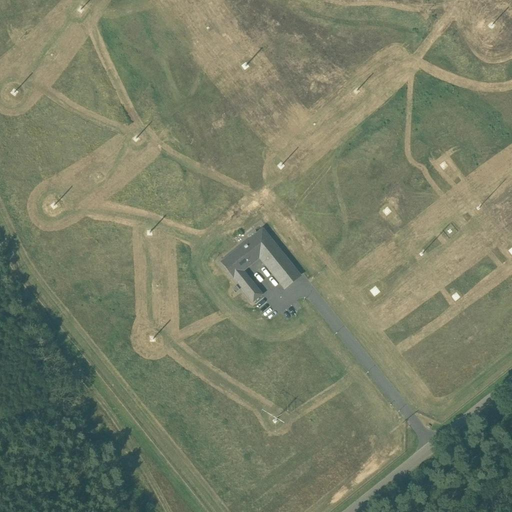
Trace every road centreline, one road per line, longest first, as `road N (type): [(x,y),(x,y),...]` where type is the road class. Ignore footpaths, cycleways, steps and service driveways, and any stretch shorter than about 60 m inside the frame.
road 1 (track): [(0,426),(90,391),(0,234)]
road 2 (unclassified): [(351,511),(511,384)]
road 3 (track): [(90,391),(161,511)]
